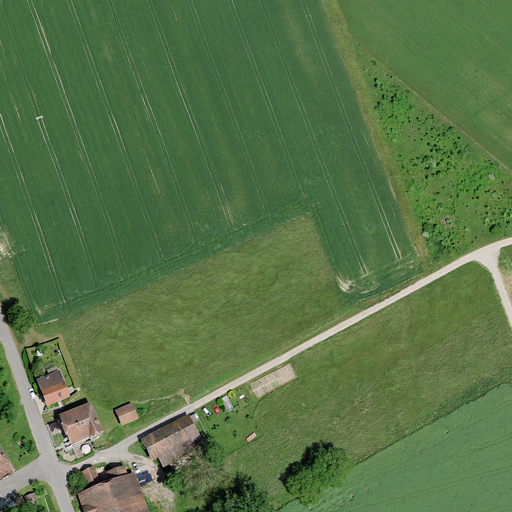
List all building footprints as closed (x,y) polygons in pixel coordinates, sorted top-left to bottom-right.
[(62,383),(38,392),(45,408),(69,398),(62,383)] [(130,401),(112,409),(120,427),(138,419),(130,401)] [(89,403),(56,417),(69,447),(102,433),(89,403)] [(192,426),(144,452),(155,471),(202,445),(192,426)] [(0,479),(13,471),(0,451),(0,479)] [(86,491),(75,495),(81,511),(146,511),(132,474),(102,485),(95,465),(79,471),(86,491)]
